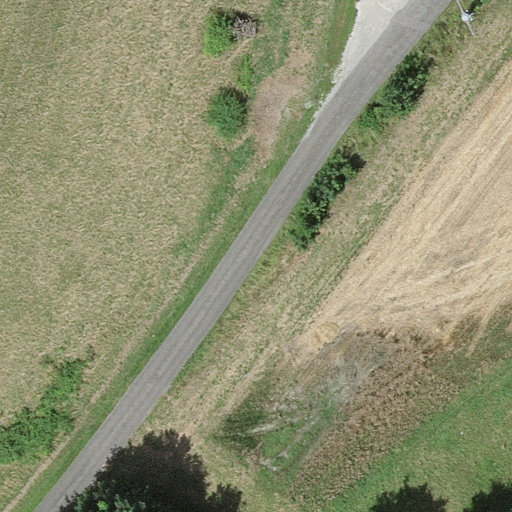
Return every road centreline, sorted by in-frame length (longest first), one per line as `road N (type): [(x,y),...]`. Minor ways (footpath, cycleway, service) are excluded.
road 1 (unclassified): [(426,0),(376,54),(263,225),(47,511)]
road 2 (track): [(268,511),(134,401)]
